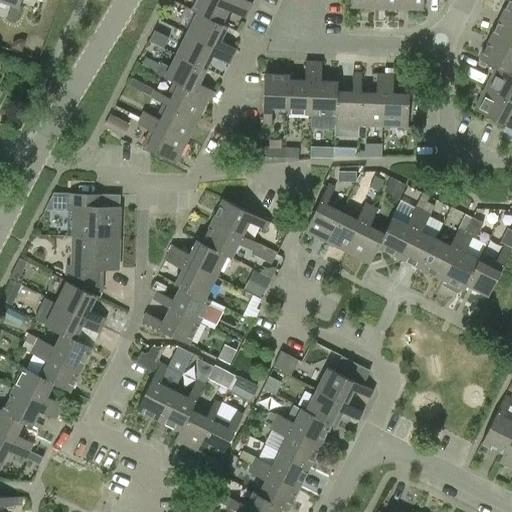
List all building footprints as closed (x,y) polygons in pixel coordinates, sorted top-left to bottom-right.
[(19,0),(0,0),(12,5),(6,20),(15,24),(21,7),(18,6),(19,0)] [(195,0),(191,9),(197,12),(197,11),(222,24),(229,10),(245,18),(248,11),(226,0),(195,0)] [(226,0),(248,11),(252,3),(245,0),(226,0)] [(374,0),(374,8),(398,9),(398,0),(374,0)] [(422,10),(422,0),(398,0),(398,9),(422,10)] [(511,0),(508,0),(501,14),(511,19),(511,0)] [(227,26),(222,24),(197,11),(197,12),(186,33),(232,57),(236,49),(220,41),(227,26)] [(511,19),(501,14),(490,36),(511,47),(511,19)] [(169,37),(154,30),(149,41),(164,48),(169,37)] [(229,64),(232,57),(186,33),(176,55),(206,70),(213,56),(229,64)] [(511,47),(490,36),(479,58),(495,66),(496,66),(510,73),(510,72),(511,67),(511,47)] [(199,84),(206,70),(176,55),(170,66),(162,62),(157,72),(165,76),(174,81),(174,80),(208,97),(212,100),(216,92),(199,84)] [(287,112),(311,113),(312,62),(305,61),(304,80),(289,80),(288,80),(287,107),(287,112)] [(311,113),(335,114),(336,114),(337,91),(337,82),(321,81),(322,62),(312,62),(311,113)] [(496,66),(495,66),(485,87),(511,101),(511,73),(510,72),(510,73),(496,66)] [(0,88),(0,89),(11,95),(19,78),(8,72),(0,88)] [(359,136),(359,125),(360,115),(361,91),(362,72),(353,72),(352,91),(337,91),(336,114),(335,114),(334,135),(359,136)] [(359,125),(383,126),(385,73),(377,73),(376,92),(361,91),(360,115),(359,125)] [(385,73),(383,126),(407,127),(409,93),(393,92),(393,73),(385,73)] [(272,107),(287,107),(288,80),(289,80),(289,75),(264,74),(262,125),(271,125),(272,107)] [(151,96),(163,103),(164,102),(197,119),(208,97),(174,80),(174,81),(167,95),(154,89),(151,96)] [(511,119),(511,120),(511,118),(511,101),(485,87),(473,110),(511,128),(511,119)] [(143,111),(140,117),(186,140),(197,119),(164,102),(163,103),(156,117),(143,111)] [(176,162),(186,140),(140,117),(137,123),(150,130),(142,146),(176,162)] [(311,145),(311,155),(359,155),(359,145),(311,145)] [(383,180),(374,176),(369,186),(378,191),(383,180)] [(303,230),(325,241),(344,203),(329,196),(334,186),(327,183),(303,230)] [(65,193),(56,192),(53,192),(49,201),(65,201),(65,193)] [(73,208),(72,236),(119,237),(120,208),(105,207),(106,195),(69,194),(68,208),(73,208)] [(265,227),(270,219),(224,196),(213,218),(242,233),(242,232),(249,219),(265,227)] [(378,246),(398,256),(422,209),(414,206),(413,207),(400,200),(392,216),(392,215),(387,225),(377,245),(378,246)] [(325,241),(347,252),(370,205),(364,202),(359,211),(344,203),(325,241)] [(377,246),(378,246),(377,245),(387,225),(372,217),(377,208),(370,205),(347,252),(369,263),(377,246)] [(422,209),(398,256),(420,267),(435,237),(442,223),(428,215),(429,213),(422,209)] [(463,288),(466,283),(465,283),(478,259),(477,259),(480,253),(485,243),(471,236),(472,235),(475,236),(482,222),(472,217),(465,231),(441,278),(443,278),(442,286),(457,293),(462,288),(463,288)] [(259,241),(242,232),(242,233),(213,218),(202,238),(202,239),(227,252),(227,253),(232,255),(239,241),(255,249),(259,241)] [(420,267),(441,278),(465,231),(457,227),(449,244),(435,237),(420,267)] [(119,237),(72,236),(71,266),(66,266),(66,275),(97,291),(103,280),(103,269),(117,269),(119,237)] [(217,273),(227,253),(227,252),(202,239),(202,238),(197,236),(190,251),(174,243),(170,250),(217,273)] [(259,241),(255,249),(253,252),(272,262),(278,250),(259,241)] [(487,294),(511,247),(503,243),(495,260),(480,253),(477,259),(478,259),(465,283),(466,283),(487,294)] [(206,295),(217,273),(170,250),(166,258),(182,266),(175,280),(181,283),(206,295)] [(271,278),(253,269),(244,287),(261,296),(271,278)] [(95,295),(66,281),(55,303),(102,326),(105,319),(88,310),(95,295)] [(211,298),(206,295),(181,283),(173,299),(157,291),(153,298),(169,307),(170,306),(200,320),(211,298)] [(98,334),(102,326),(55,303),(44,324),(61,332),(74,339),(81,326),(98,334)] [(170,306),(169,307),(163,320),(145,312),(141,320),(188,343),(200,320),(170,306)] [(91,347),(74,339),(61,332),(54,346),(38,338),(34,346),(80,369),(91,347)] [(230,363),(237,349),(224,343),(217,357),(230,363)] [(69,391),(80,369),(34,346),(30,353),(47,361),(40,375),(40,376),(53,382),(53,383),(69,391)] [(155,372),(160,362),(159,358),(165,346),(151,346),(149,351),(144,353),(141,351),(135,363),(155,372)] [(283,349),(275,365),(294,373),(302,358),(283,349)] [(352,361),(341,355),(336,366),(347,372),(352,361)] [(137,409),(159,419),(173,390),(174,389),(182,372),(168,365),(168,366),(160,362),(155,372),(137,409)] [(208,377),(218,382),(225,369),(215,363),(215,364),(208,377)] [(23,366),(12,389),(59,412),(63,405),(46,396),(53,383),(53,382),(40,376),(40,375),(23,366)] [(369,398),(373,390),(327,367),(316,389),(346,404),(346,403),(353,390),(369,398)] [(239,376),(231,392),(249,401),(257,385),(239,376)] [(173,390),(159,419),(179,430),(180,430),(193,405),(203,384),(196,380),(188,396),(185,394),(174,389),(173,390)] [(59,412),(12,389),(2,410),(23,421),(31,425),(39,411),(56,419),(59,412)] [(363,412),(346,403),(346,404),(316,389),(305,410),(331,423),(331,424),(335,425),(342,411),(359,420),(363,412)] [(503,452),(511,433),(511,419),(504,416),(511,399),(504,396),(481,441),(503,452)] [(214,416),(215,416),(221,403),(214,399),(207,412),(193,405),(180,430),(179,430),(175,438),(197,449),(214,416)] [(320,444),(331,424),(331,423),(305,410),(300,407),(293,422),(277,414),(273,421),(320,444)] [(16,434),(23,421),(2,410),(0,408),(0,435),(29,450),(33,442),(16,434)] [(229,423),(215,416),(214,416),(197,449),(219,460),(242,413),(235,410),(229,423)] [(320,444),(273,421),(270,428),(286,437),(279,450),(310,466),(320,444)] [(511,467),(511,433),(503,452),(499,461),(511,467)] [(0,435),(0,467),(9,449),(26,458),(29,450),(0,435)] [(43,457),(29,450),(26,458),(39,464),(43,457)] [(299,487),(310,466),(279,450),(272,465),(255,457),(252,464),(299,487)] [(299,487),(252,464),(248,472),(265,480),(258,493),(258,494),(282,506),(288,509),(299,487)] [(239,511),(279,511),(282,506),(258,494),(258,493),(253,490),(246,505),(229,497),(225,505),(239,511)] [(0,505),(12,506),(13,498),(0,497),(0,505)]
